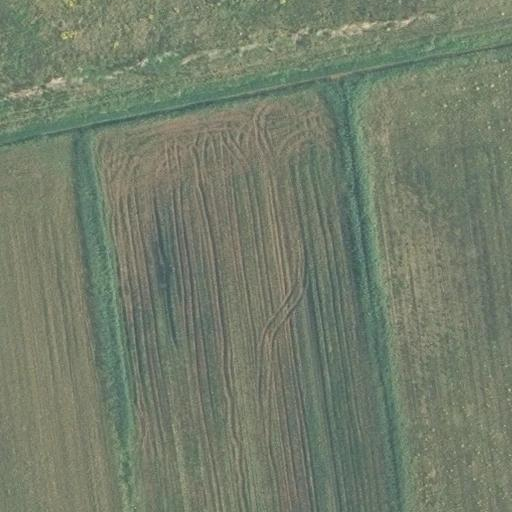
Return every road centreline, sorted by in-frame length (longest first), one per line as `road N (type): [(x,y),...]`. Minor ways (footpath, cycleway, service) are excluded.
road 1 (residential): [(0,360),(511,246)]
road 2 (residential): [(0,435),(389,384)]
road 3 (residential): [(319,28),(120,73)]
road 4 (residential): [(446,0),(319,28)]
road 5 (residential): [(400,511),(389,384)]
road 6 (residential): [(389,384),(511,368)]
